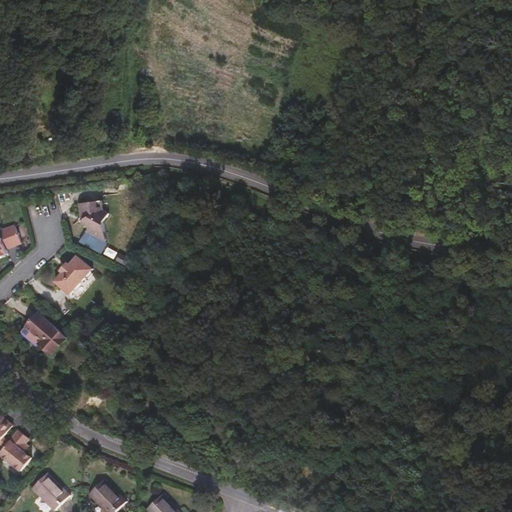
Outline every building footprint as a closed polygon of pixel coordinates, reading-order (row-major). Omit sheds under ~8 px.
[(90,232),(104,239),(107,234),(105,223),(106,221),(110,213),(103,210),(102,201),(81,204),(83,217),(87,219),(85,224),(89,226),(90,228),(91,230),(91,231),(90,232)] [(133,218),(140,221),(142,216),(135,213),(133,218)] [(0,258),(10,255),(8,250),(23,244),(16,226),(0,232),(1,234),(0,233),(0,258)] [(71,265),(64,273),(64,274),(57,282),(62,287),(60,289),(60,292),(70,301),(79,300),(97,278),(93,274),(92,268),(79,258),(72,266),(71,265)] [(63,272),(64,273),(71,265),(70,264),(63,272)] [(41,344),(43,346),(55,356),(68,339),(39,313),(27,327),(44,341),(41,344)] [(38,352),(43,346),(41,344),(25,330),(27,327),(26,326),(18,335),(38,352)] [(44,341),(27,327),(25,330),(41,344),(44,341)] [(106,401),(90,394),(84,408),(100,415),(106,401)] [(1,420),(0,419),(0,444),(15,426),(4,418),(3,417),(1,420)] [(23,450),(31,439),(21,431),(2,454),(23,472),(33,459),(23,450)] [(56,511),(71,496),(50,474),(35,489),(56,511)] [(107,511),(118,511),(128,503),(106,480),(91,495),(107,511)] [(149,511),(180,511),(164,495),(148,511),(149,511)]
